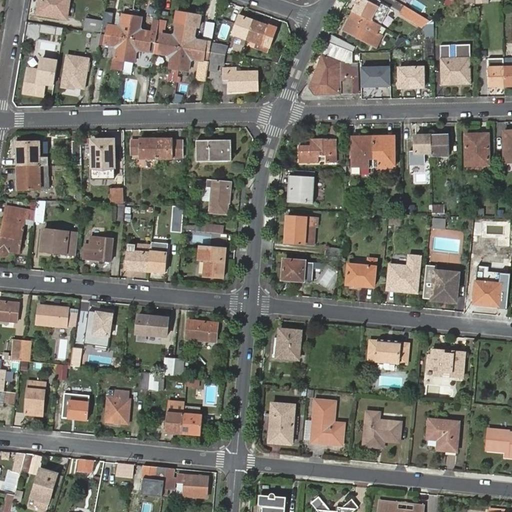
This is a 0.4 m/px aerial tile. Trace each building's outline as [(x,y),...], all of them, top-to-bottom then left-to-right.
[(39,0),(38,12),(58,15),(57,18),(66,19),(69,0),(39,0)] [(358,3),(354,11),(381,26),(390,9),(380,4),(381,1),(378,0),(369,0),(369,1),(366,0),(357,0),(356,2),(358,3)] [(413,0),(408,0),(405,6),(427,19),(431,11),(413,0)] [(400,14),(424,27),(431,22),(427,19),(405,6),(400,14)] [(163,34),(161,44),(184,47),(190,13),(178,11),(176,24),(178,24),(176,33),(173,36),(163,34)] [(381,26),(354,11),(344,30),(371,45),(381,26)] [(202,15),(190,13),(184,47),(211,52),(212,43),(208,42),(208,41),(204,40),(199,39),(196,37),(197,27),(200,28),(202,15)] [(130,39),(134,17),(123,15),(122,25),(118,27),(109,25),(107,35),(130,39)] [(143,18),(134,17),(130,39),(157,43),(160,26),(154,25),(153,32),(143,30),(142,28),(143,18)] [(247,39),(253,22),(239,17),(233,34),(247,39)] [(86,19),(85,29),(100,32),(102,21),(86,19)] [(275,31),(253,22),(247,39),(257,43),(269,48),(275,31)] [(206,31),(204,40),(208,41),(208,42),(212,43),(214,32),(206,31)] [(52,32),(49,49),(58,51),(61,33),(52,32)] [(98,53),(101,34),(93,32),(90,51),(98,53)] [(126,61),(130,39),(107,35),(106,46),(116,47),(118,50),(116,60),(126,61)] [(333,37),(329,44),(351,54),(354,48),(333,37)] [(157,43),(130,39),(126,61),(136,63),(138,53),(140,51),(155,54),(157,43)] [(212,43),(211,52),(226,54),(230,40),(223,39),(222,44),(212,43)] [(267,53),(269,48),(257,43),(255,49),(267,53)] [(328,43),(310,87),(316,95),(354,94),(353,79),(341,79),(341,65),(353,64),(353,55),(351,54),(329,44),(328,43)] [(184,47),(161,44),(160,54),(170,56),(172,60),(171,68),(180,70),(184,47)] [(450,56),(450,46),(441,46),(441,58),(471,58),(471,46),(456,46),(456,56),(450,56)] [(211,52),(184,47),(180,70),(190,72),(192,61),(194,60),(203,61),(201,76),(207,77),(208,70),(211,52)] [(226,54),(211,52),(208,70),(218,71),(219,63),(224,64),(226,54)] [(67,56),(62,86),(74,88),(74,87),(85,89),(89,60),(67,56)] [(441,58),(442,86),(472,85),(471,58),(441,58)] [(28,68),(25,89),(32,90),(32,95),(43,97),(47,74),(39,73),(40,70),(28,68)] [(224,68),(224,80),(230,80),(229,91),(259,92),(260,72),(230,71),(230,68),(224,68)] [(391,68),(361,69),(362,88),(391,87),(391,68)] [(400,69),(400,89),(425,88),(425,68),(400,69)] [(489,87),(504,87),(504,68),(489,68),(489,87)] [(466,139),(467,161),(476,160),(476,165),(489,165),(488,135),(478,135),(478,139),(466,139)] [(432,153),(431,136),(415,137),(415,154),(432,153)] [(449,136),(431,136),(432,153),(431,156),(449,156),(449,136)] [(365,143),(365,137),(352,138),(353,167),(360,166),(360,169),(374,168),(373,142),(365,143)] [(381,142),(373,142),(374,168),(387,168),(387,166),(395,166),(394,137),(381,137),(381,142)] [(157,158),(157,139),(132,139),(132,154),(140,154),(140,158),(157,158)] [(173,139),(157,139),(157,158),(182,158),(182,141),(173,141),(173,139)] [(197,140),(197,160),(233,160),(232,139),(197,140)] [(299,146),(300,163),(318,163),(318,156),(336,156),(336,139),(318,140),(318,146),(299,146)] [(93,144),(93,157),(91,158),(91,169),(114,169),(113,140),(105,140),(105,144),(93,144)] [(81,165),(81,141),(73,142),(73,165),(81,165)] [(16,142),(17,165),(48,165),(48,157),(39,157),(39,142),(16,142)] [(39,157),(48,157),(48,142),(39,142),(39,157)] [(48,165),(17,165),(17,189),(40,189),(40,173),(48,173),(48,165)] [(289,185),(288,203),(313,204),(315,178),(292,176),(292,185),(289,185)] [(232,180),(207,178),(206,186),(211,186),(209,211),(228,213),(229,198),(231,198),(232,180)] [(111,187),(111,202),(125,202),(126,187),(111,187)] [(124,220),(125,203),(116,203),(115,219),(124,220)] [(184,206),(173,205),(172,230),(182,230),(182,229),(183,217),(184,206)] [(444,206),(433,206),(433,214),(444,214),(444,206)] [(20,253),(26,220),(27,209),(10,207),(8,216),(6,216),(5,226),(2,226),(0,239),(0,254),(0,255),(2,256),(3,257),(5,257),(6,256),(8,255),(9,254),(9,253),(10,251),(20,253)] [(375,215),(364,214),(363,223),(375,223),(375,215)] [(389,225),(402,225),(402,215),(389,215),(389,225)] [(287,216),(285,243),(313,245),(315,227),(316,227),(317,219),(287,216)] [(223,237),(224,224),(196,222),(195,235),(223,237)] [(78,238),(78,232),(43,229),(41,251),(76,255),(78,238)] [(85,247),(84,259),(111,262),(113,237),(91,235),(90,247),(85,247)] [(127,268),(150,270),(151,252),(136,251),(136,244),(128,243),(127,268)] [(152,251),(152,245),(136,244),(136,251),(151,252),(152,251)] [(203,244),(202,257),(207,257),(205,275),(224,277),(226,259),(223,259),(224,246),(203,244)] [(326,248),(325,255),(340,257),(341,250),(326,248)] [(151,252),(150,270),(166,272),(167,252),(152,251),(151,252)] [(350,265),(348,286),(375,289),(378,261),(370,260),(369,267),(350,265)] [(285,261),(284,281),(304,282),(304,280),(312,281),(314,264),(285,261)] [(406,291),(418,292),(420,269),(391,266),(388,292),(406,293),(406,291)] [(508,306),(510,281),(502,280),(502,285),(487,284),(488,278),(489,268),(478,267),(475,305),(499,307),(500,305),(508,306)] [(434,299),(436,272),(436,270),(426,269),(423,300),(434,301),(434,299)] [(436,272),(434,299),(446,299),(446,302),(456,303),(459,275),(436,272)] [(10,315),(17,315),(18,303),(0,301),(0,319),(9,321),(10,315)] [(39,305),(37,324),(67,326),(69,308),(39,305)] [(89,311),(85,344),(108,347),(113,314),(89,311)] [(161,330),(167,331),(169,318),(139,315),(137,334),(161,335),(161,330)] [(210,334),(216,335),(218,322),(189,319),(187,338),(209,340),(210,334)] [(276,340),(275,357),(289,358),(290,360),(298,361),(301,333),(280,330),(279,341),(276,340)] [(14,338),(11,358),(20,359),(24,339),(14,338)] [(32,341),(24,339),(20,359),(22,359),(28,360),(32,341)] [(379,343),(372,342),(370,356),(377,357),(377,360),(402,362),(402,364),(409,364),(411,346),(404,345),(404,344),(379,341),(379,343)] [(83,347),(74,346),(71,364),(81,365),(83,347)] [(463,377),(465,355),(432,352),(431,375),(463,377)] [(164,373),(173,374),(175,358),(166,357),(164,373)] [(1,358),(0,366),(10,367),(10,365),(20,366),(21,360),(1,358)] [(68,377),(69,364),(60,363),(58,377),(68,377)] [(139,389),(148,390),(150,372),(140,371),(139,389)] [(151,375),(150,389),(159,390),(160,376),(151,375)] [(37,410),(44,411),(47,384),(29,381),(25,413),(36,414),(37,410)] [(109,397),(107,421),(129,423),(131,399),(129,399),(130,390),(115,389),(114,397),(109,397)] [(15,403),(16,391),(5,390),(4,402),(15,403)] [(66,392),(63,417),(88,419),(90,402),(71,400),(72,393),(66,392)] [(316,401),(312,443),(342,445),(344,424),(334,423),(336,402),(316,401)] [(273,404),(270,440),(281,441),(280,444),(291,445),(295,406),(273,404)] [(185,413),(183,432),(202,434),(203,416),(201,415),(202,407),(186,405),(185,413)] [(167,431),(183,432),(185,413),(168,412),(167,431)] [(367,412),(365,427),(368,428),(367,436),(364,436),(363,446),(378,448),(378,441),(384,441),(400,443),(402,423),(379,421),(380,413),(367,412)] [(431,420),(429,438),(441,440),(440,450),(458,451),(461,423),(431,420)] [(511,437),(510,437),(510,432),(490,430),(488,450),(507,452),(511,452),(511,457),(511,456),(511,437)] [(26,453),(17,452),(12,469),(21,472),(26,453)] [(87,459),(80,458),(78,471),(85,472),(87,459)] [(87,459),(85,472),(92,473),(94,460),(87,459)] [(151,466),(145,465),(142,478),(144,478),(149,479),(151,466)] [(149,479),(144,478),(142,495),(164,497),(166,479),(168,467),(158,466),(155,480),(149,479)] [(151,466),(149,479),(155,480),(158,466),(151,466)] [(133,476),(133,468),(117,467),(117,475),(133,476)] [(176,468),(168,467),(165,487),(175,489),(177,478),(174,478),(176,468)] [(40,468),(32,498),(37,499),(36,504),(48,507),(58,472),(40,468)] [(185,494),(207,496),(209,476),(187,474),(182,473),(181,478),(186,479),(185,494)] [(17,489),(16,500),(23,501),(24,490),(17,489)] [(284,511),(285,498),(274,497),(274,495),(274,494),(273,493),(270,493),(270,494),(269,494),(269,495),(268,496),(259,496),(257,511),(284,511)] [(317,511),(352,511),(358,507),(351,499),(341,507),(337,507),(337,511),(330,511),(318,497),(310,504),(317,511)] [(396,511),(397,504),(380,503),(378,511),(396,511)]
